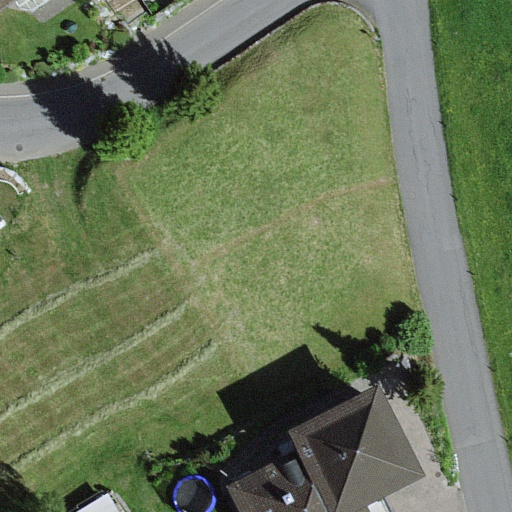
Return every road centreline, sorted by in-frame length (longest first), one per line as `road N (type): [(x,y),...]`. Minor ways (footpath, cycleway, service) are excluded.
road 1 (residential): [(402,0),(462,366),(495,511)]
road 2 (residential): [(278,0),(121,100),(34,126),(0,127)]
